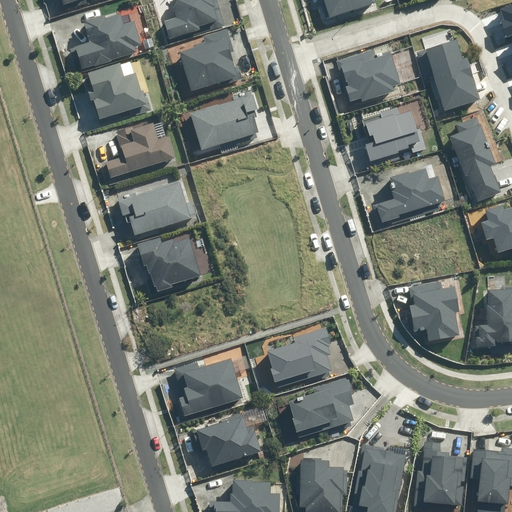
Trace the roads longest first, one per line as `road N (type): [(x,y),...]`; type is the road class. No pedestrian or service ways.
road 1 (residential): [(164,511),(7,0)]
road 2 (residential): [(288,59),(380,350),(400,371),(443,393),(511,396)]
road 3 (residential): [(288,59),(455,13),(481,39),(511,122)]
